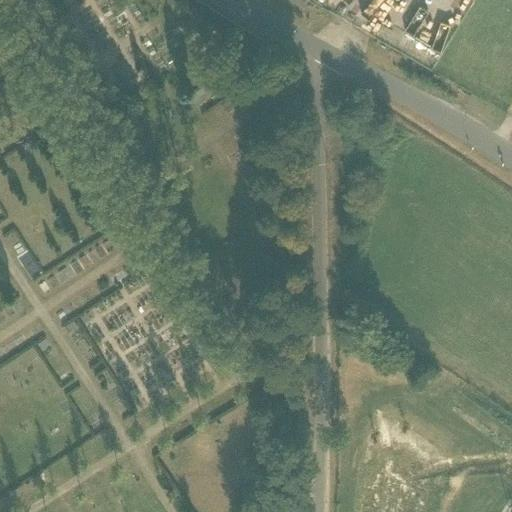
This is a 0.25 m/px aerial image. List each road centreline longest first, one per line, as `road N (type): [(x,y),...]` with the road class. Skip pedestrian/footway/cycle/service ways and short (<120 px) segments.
road 1 (unclassified): [(320,511),(315,84),(331,58)]
road 2 (unclassified): [(511,160),(331,58)]
